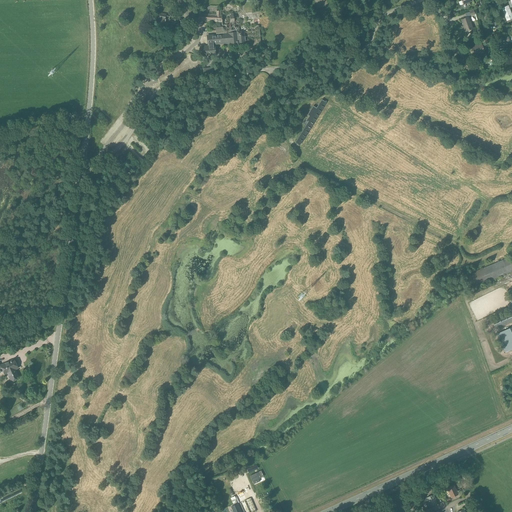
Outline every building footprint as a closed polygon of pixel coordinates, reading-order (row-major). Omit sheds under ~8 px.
[(511,19),(511,14),(508,6),(502,8),(507,21),(511,19)] [(246,26),(260,25),(260,19),(254,20),(254,19),(247,20),(246,12),(242,12),(221,14),(221,12),(216,11),(216,15),(199,14),(199,21),(222,22),(222,23),(217,24),(217,25),(211,26),(211,28),(215,27),(216,33),(231,32),(231,33),(236,33),(235,32),(242,31),(242,29),(246,29),(246,26)] [(492,24),(489,14),(484,15),(487,26),(492,24)] [(466,31),(472,29),(469,18),(462,20),(466,31)] [(216,33),(216,34),(212,35),(212,36),(208,36),(209,47),(201,47),(202,56),(206,55),(211,54),(211,55),(215,54),(214,46),(210,46),(210,45),(231,43),(231,44),(236,43),(236,46),(242,46),(242,43),(262,41),(260,25),(246,26),(246,29),(242,29),(242,31),(235,32),(236,33),(231,33),(231,32),(216,33)] [(496,39),(499,47),(510,43),(508,35),(496,39)] [(474,46),(474,47),(471,48),(473,56),(484,52),(481,43),(474,46)] [(326,102),(322,100),(316,108),(313,106),(307,115),(311,117),(295,143),(299,145),(326,102)] [(511,264),(509,258),(468,275),(473,288),(511,271),(511,264)] [(491,320),(496,330),(511,322),(511,315),(510,311),(491,320)] [(505,353),(511,349),(511,327),(497,334),(505,353)] [(18,369),(15,360),(1,366),(4,375),(7,374),(11,383),(20,379),(16,370),(18,369)] [(277,462),(269,465),(274,476),(282,473),(277,462)] [(293,466),(286,469),(290,478),(297,475),(293,466)] [(262,472),(251,477),(254,486),(260,483),(260,482),(259,480),(264,478),(264,477),(262,472)] [(453,497),(459,495),(454,486),(449,488),(453,497)] [(254,489),(237,496),(240,505),(257,498),(254,489)] [(434,495),(428,498),(421,501),(424,505),(428,503),(430,507),(438,504),(434,495)]
